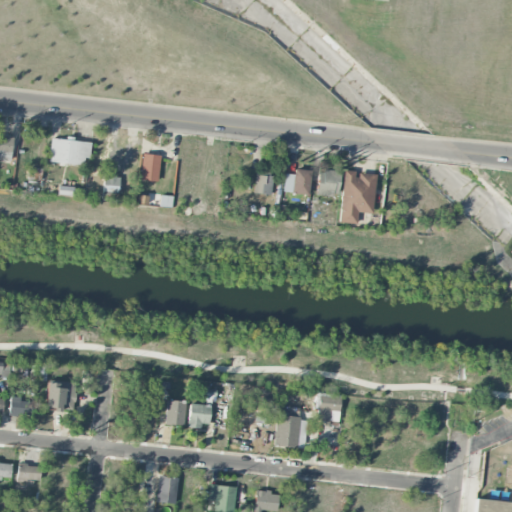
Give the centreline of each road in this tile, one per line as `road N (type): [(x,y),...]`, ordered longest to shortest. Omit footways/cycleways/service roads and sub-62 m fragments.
road 1 (residential): [(457,487),(0,436)]
road 2 (tertiary): [(0,103),(375,145)]
road 3 (residential): [(93,511),(107,372)]
